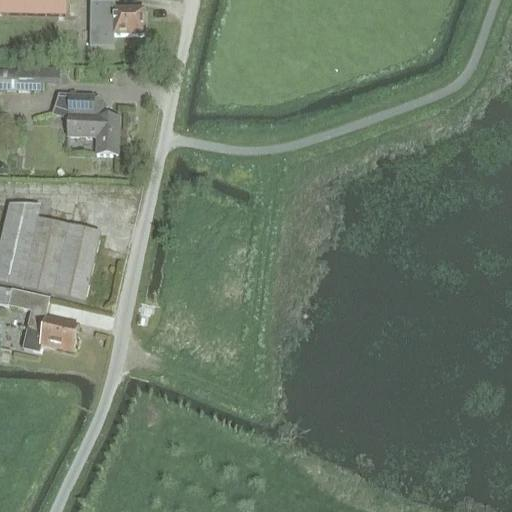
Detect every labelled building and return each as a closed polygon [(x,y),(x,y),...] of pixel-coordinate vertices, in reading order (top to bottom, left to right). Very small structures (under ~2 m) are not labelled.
[(0,0),(0,16),(35,17),(66,18),(65,0),(0,0)] [(90,45),(90,50),(114,50),(114,38),(144,38),(144,12),(114,12),(114,9),(92,8),(92,45),(90,45)] [(17,72),(0,71),(0,94),(44,95),(44,88),(61,89),(61,71),(17,70),(17,72)] [(70,101),(58,100),(54,111),(69,115),(68,139),(97,140),(96,158),(117,159),(117,158),(118,121),(101,120),(109,111),(98,99),(93,103),(94,100),(70,99),(70,101)] [(0,246),(0,284),(54,297),(85,304),(100,236),(39,221),(41,208),(9,207),(0,246)] [(0,292),(0,308),(8,310),(11,295),(0,292)] [(11,295),(8,310),(31,315),(45,318),(48,303),(11,295)] [(27,334),(23,353),(40,356),(42,347),(73,354),(78,330),(44,323),(30,320),(27,334)]
